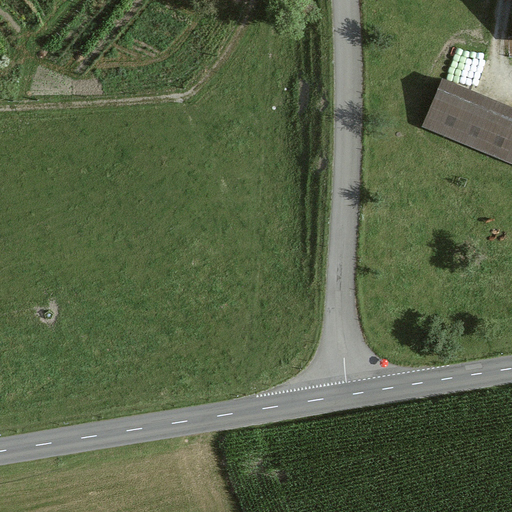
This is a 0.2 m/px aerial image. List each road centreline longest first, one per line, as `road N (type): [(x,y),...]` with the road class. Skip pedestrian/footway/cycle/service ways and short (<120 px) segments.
road 1 (unclassified): [(344,0),(340,343),(349,394)]
road 2 (tertiary): [(0,456),(349,394)]
road 3 (tertiary): [(349,394),(511,368)]
